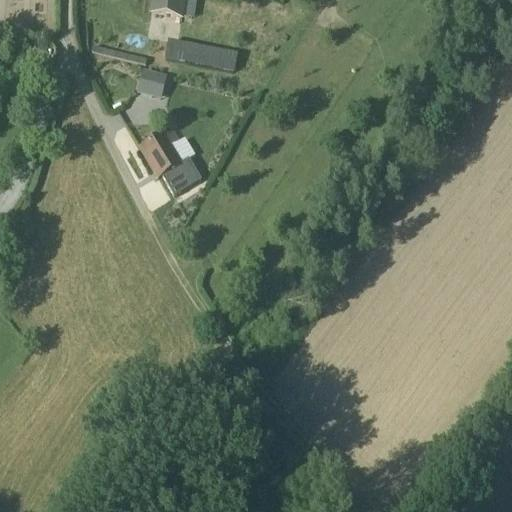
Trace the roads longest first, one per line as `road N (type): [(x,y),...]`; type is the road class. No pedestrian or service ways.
road 1 (track): [(149,225),(308,465),(366,511)]
road 2 (unclassified): [(64,0),(72,65),(149,225)]
road 3 (track): [(415,511),(511,381)]
